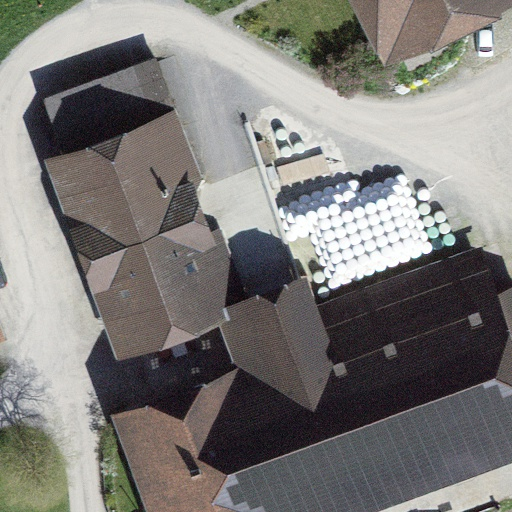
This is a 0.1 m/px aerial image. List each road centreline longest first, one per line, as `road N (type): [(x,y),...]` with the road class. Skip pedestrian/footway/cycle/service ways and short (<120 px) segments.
road 1 (track): [(511,90),(438,168),(147,18),(112,20),(29,68),(13,96),(8,129),(63,379)]
road 2 (track): [(63,379),(86,511)]
road 3 (track): [(397,511),(511,470)]
